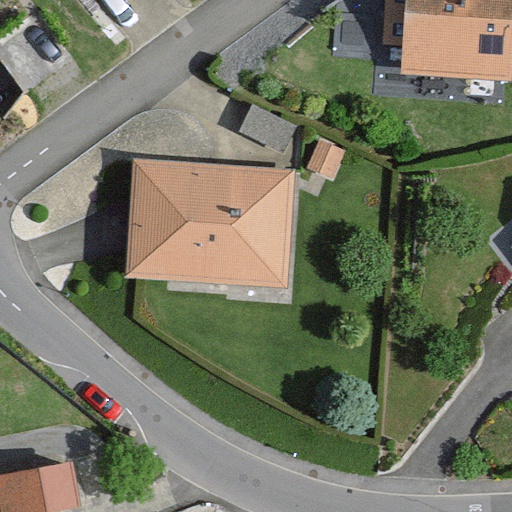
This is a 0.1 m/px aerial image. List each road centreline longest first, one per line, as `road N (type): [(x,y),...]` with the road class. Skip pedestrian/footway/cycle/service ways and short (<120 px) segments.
road 1 (residential): [(311,511),(223,477),(0,298)]
road 2 (residential): [(0,195),(244,0)]
